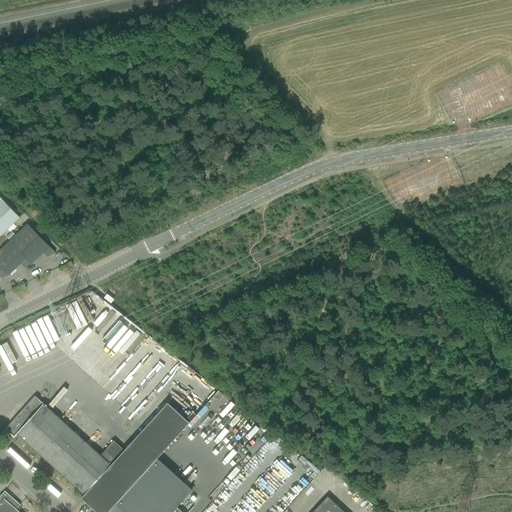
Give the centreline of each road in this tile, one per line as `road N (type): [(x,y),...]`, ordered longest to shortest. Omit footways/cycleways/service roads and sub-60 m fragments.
road 1 (unclassified): [(0,322),(320,165),(511,131)]
road 2 (unknown): [(0,404),(64,362),(132,410)]
road 3 (track): [(95,273),(0,155)]
